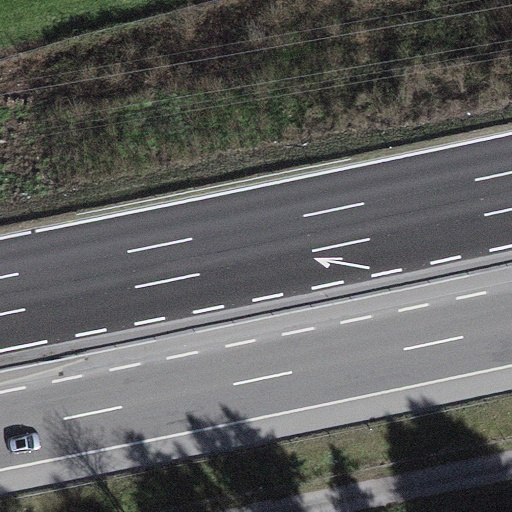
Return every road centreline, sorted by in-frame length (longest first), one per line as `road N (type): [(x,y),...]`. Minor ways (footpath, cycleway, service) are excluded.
road 1 (motorway): [(0,433),(511,328)]
road 2 (motorway): [(511,190),(0,294)]
road 3 (track): [(302,511),(511,466)]
